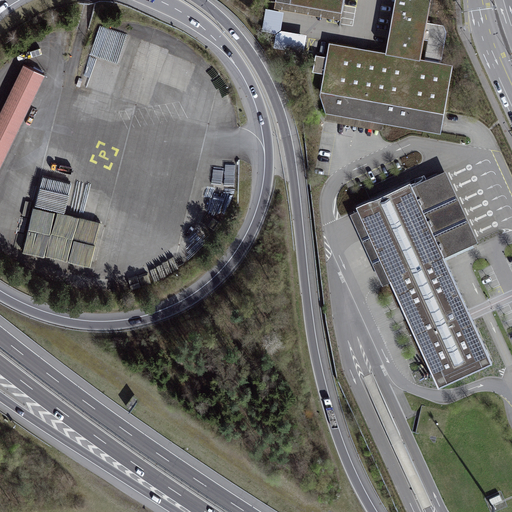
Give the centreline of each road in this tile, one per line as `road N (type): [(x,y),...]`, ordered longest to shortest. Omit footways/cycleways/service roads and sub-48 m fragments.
road 1 (motorway): [(157,0),(224,46),(253,95),(265,166),(243,241),(197,292),(140,318),(66,319),(0,292)]
road 2 (motorway): [(374,511),(326,394),(281,105),(237,30),(202,0)]
road 3 (motorway): [(247,511),(0,335)]
road 4 (motorway): [(0,364),(204,511)]
road 5 (motorway): [(0,399),(176,511)]
